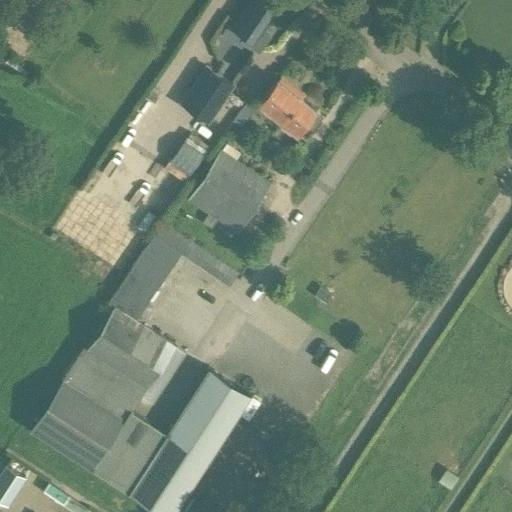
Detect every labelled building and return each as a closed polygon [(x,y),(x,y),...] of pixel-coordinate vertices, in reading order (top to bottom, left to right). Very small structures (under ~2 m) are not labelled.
[(0,0),(0,25),(17,0),(0,0)] [(277,8),(265,0),(250,0),(232,27),(250,39),(247,44),(258,51),(268,37),(261,32),(277,8)] [(206,66),(181,102),(207,120),(232,83),(206,66)] [(262,114),(265,110),(295,134),(305,122),(312,127),(322,115),(315,109),(315,108),(295,92),(298,88),(281,74),(278,79),(277,78),(256,103),(257,104),(254,108),(262,114)] [(173,161),(192,172),(209,144),(189,132),(173,161)] [(207,212),(216,218),(237,232),(270,181),(236,158),(221,148),(220,147),(187,198),(207,212)] [(307,182),(312,186),(315,181),(310,177),(307,182)] [(134,316),(178,250),(151,232),(107,299),(114,303),(134,316)] [(312,295),(319,299),(327,305),(334,296),(319,286),(312,295)] [(160,511),(171,511),(207,459),(249,393),(208,366),(166,432),(131,409),(175,343),(134,316),(114,303),(86,346),(83,344),(29,427),(100,473),(160,511)] [(5,462),(0,469),(0,498),(6,503),(24,475),(5,462)]
